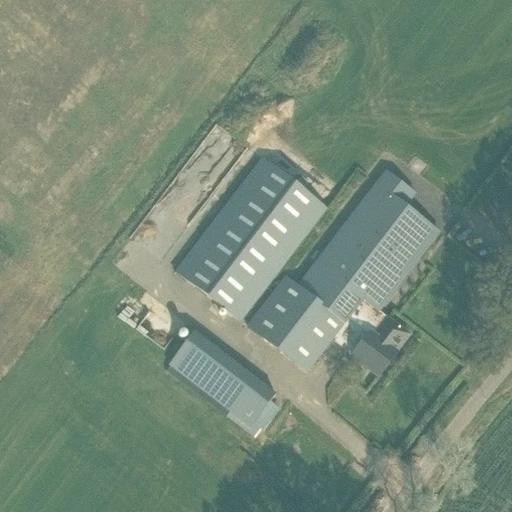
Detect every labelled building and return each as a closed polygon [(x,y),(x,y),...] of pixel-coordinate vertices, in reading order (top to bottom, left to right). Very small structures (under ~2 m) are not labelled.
[(261,160),(174,273),(239,324),(266,290),(274,279),(326,210),(261,160)] [(273,296),(247,329),(290,362),(306,374),(331,342),(351,358),(351,359),(377,379),(396,355),(394,354),(408,336),(371,308),(432,230),(404,209),(414,196),(385,173),(375,186),(296,289),(285,280),(281,285),(272,295),(273,296)] [(117,322),(136,328),(143,307),(123,300),(117,322)] [(168,366),(235,418),(260,386),(193,334),(168,366)] [(260,386),(235,418),(250,429),(275,397),(260,386)]
